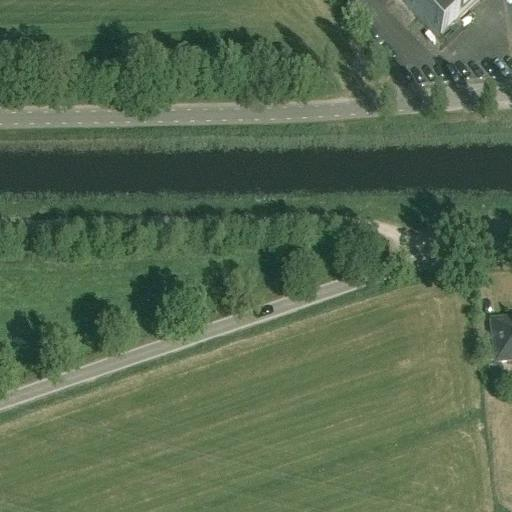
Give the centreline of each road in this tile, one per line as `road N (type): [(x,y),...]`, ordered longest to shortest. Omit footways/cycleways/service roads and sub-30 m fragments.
road 1 (unclassified): [(0,405),(403,266),(511,253)]
road 2 (tertiary): [(0,121),(302,113),(511,94)]
road 3 (track): [(0,225),(343,221),(392,234),(433,259),(377,254)]
